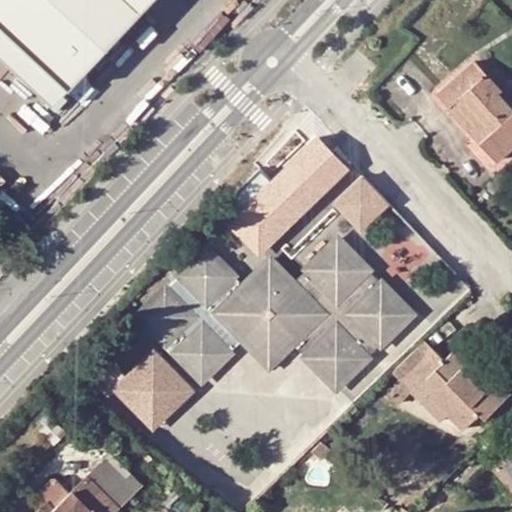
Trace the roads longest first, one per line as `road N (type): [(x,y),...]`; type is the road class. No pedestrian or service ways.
road 1 (secondary): [(0,369),(283,62)]
road 2 (secondary): [(268,49),(0,334)]
road 3 (unclassified): [(511,278),(283,62)]
